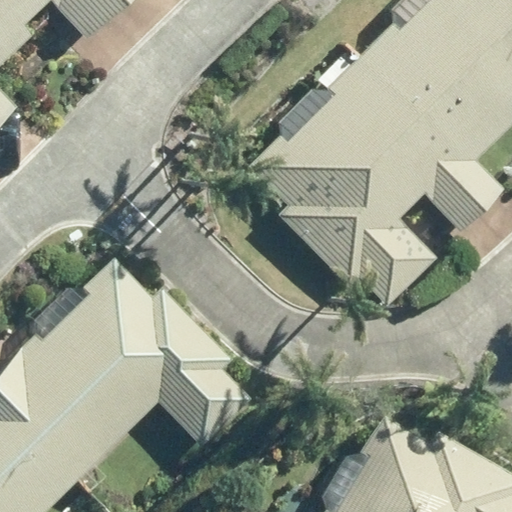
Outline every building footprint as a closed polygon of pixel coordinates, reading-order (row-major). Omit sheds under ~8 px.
[(0,0),(0,62),(28,34),(21,28),(47,2),(87,41),(126,2),(124,0),(0,0)] [(511,0),(402,0),(390,12),(394,17),(368,45),(473,151),(511,112),(511,102),(508,99),(511,95),(511,0)] [(505,183),(473,151),(368,45),(319,92),(312,85),(280,117),(285,123),(247,161),(285,200),(276,207),(347,279),(355,271),(384,299),(434,251),(396,212),(420,187),(460,228),(505,183)] [(0,123),(15,109),(0,94),(0,123)] [(0,358),(0,386),(78,467),(154,394),(198,440),(248,392),(220,363),(231,353),(161,282),(151,291),(111,252),(76,286),(69,279),(29,318),(36,324),(0,358)] [(0,511),(34,511),(53,495),(63,507),(80,489),(69,477),(78,467),(0,386),(0,511)] [(309,501),(302,511),(511,511),(511,468),(435,425),(427,438),(381,410),(358,450),(352,445),(316,505),(309,501)]
